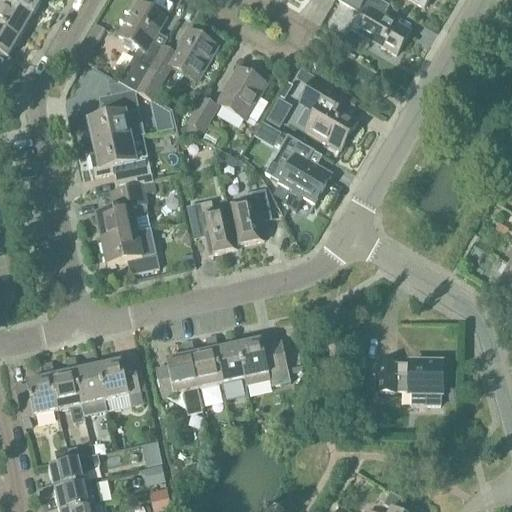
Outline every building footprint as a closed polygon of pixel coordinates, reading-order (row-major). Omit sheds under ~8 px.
[(42,0),(0,0),(2,2),(1,3),(31,21),(42,0)] [(394,60),(409,35),(383,21),(389,10),(372,0),(340,0),(339,2),(367,19),(356,38),(394,60)] [(401,0),(423,13),(430,0),(401,0)] [(31,21),(1,3),(0,2),(0,30),(19,41),(31,21)] [(149,72),(162,49),(153,44),(165,23),(137,6),(116,41),(138,54),(118,87),(131,94),(135,97),(149,72)] [(106,35),(93,28),(75,62),(86,69),(106,35)] [(19,41),(0,30),(0,57),(7,62),(7,61),(19,41)] [(149,72),(135,97),(150,105),(152,107),(172,72),(196,86),(216,52),(185,34),(173,56),(162,49),(149,72)] [(343,39),(337,49),(347,55),(353,44),(343,39)] [(0,85),(12,64),(7,61),(7,62),(0,57),(0,85)] [(200,103),(201,103),(184,133),(199,142),(202,137),(203,138),(219,110),(244,124),(247,119),(256,124),(268,104),(259,99),(264,90),(235,74),(216,107),(202,100),(200,103)] [(164,96),(177,101),(181,90),(168,85),(164,96)] [(287,86),(280,99),(283,100),(291,88),(287,86)] [(116,87),(108,89),(110,99),(130,94),(116,87)] [(355,125),(338,115),(343,106),(310,87),(299,107),(314,116),(304,134),(339,154),(355,125)] [(141,123),(135,97),(131,94),(99,102),(104,122),(86,126),(92,151),(129,142),(126,126),(141,123)] [(143,139),(129,142),(92,151),(94,158),(90,159),(94,180),(113,177),(112,172),(124,169),(129,192),(154,186),(149,164),(143,139)] [(312,208),(329,179),(316,171),(322,160),(293,144),(286,156),(293,160),(277,188),(312,208)] [(231,159),(215,150),(218,163),(231,160),(231,159)] [(94,221),(100,247),(135,239),(130,214),(148,210),(144,193),(155,191),(154,186),(129,192),(109,196),(113,216),(94,221)] [(226,212),(236,256),(237,256),(236,251),(263,246),(259,227),(273,224),(266,193),(241,198),(243,209),(226,212)] [(80,197),(81,213),(92,212),(92,196),(80,197)] [(236,256),(226,212),(225,213),(226,215),(211,218),(209,206),(187,211),(194,244),(204,242),(209,262),(236,256)] [(498,227),(494,233),(504,239),(508,232),(498,227)] [(135,239),(100,247),(105,271),(130,266),(133,280),(157,274),(148,236),(135,239)] [(511,270),(507,268),(490,298),(511,311),(511,270)] [(244,384),(236,349),(217,354),(215,341),(205,343),(208,356),(213,355),(220,389),(244,384)] [(260,344),(236,349),(244,384),(246,383),(247,390),(269,385),(270,389),(291,384),(282,343),(261,348),(260,344)] [(213,355),(208,356),(194,359),(191,346),(182,348),(184,361),(189,360),(197,394),(220,389),(213,355)] [(201,415),(197,394),(189,360),(184,361),(166,365),(166,368),(150,371),(157,404),(173,399),(184,397),(188,418),(201,415)] [(104,405),(96,371),(77,375),(74,361),(64,364),(67,377),(73,376),(81,410),(104,405)] [(96,371),(104,405),(142,397),(135,365),(121,368),(121,365),(96,371)] [(426,409),(441,409),(442,367),(377,366),(376,396),(426,396),(426,409)] [(73,376),(67,377),(53,380),(50,367),(41,369),(44,382),(50,381),(57,416),(71,413),(74,426),(84,424),(81,410),(73,376)] [(22,423),(57,416),(50,381),(44,382),(25,386),(25,387),(14,390),(22,423)] [(306,386),(294,389),(296,400),(304,398),(308,398),(306,386)] [(29,422),(23,423),(24,432),(32,430),(29,422)] [(357,429),(357,439),(369,439),(369,429),(357,429)] [(157,446),(143,449),(144,456),(158,452),(157,446)] [(74,451),(67,453),(69,465),(77,463),(74,451)] [(57,455),(54,460),(55,469),(69,466),(66,453),(57,455)] [(174,455),(166,457),(168,468),(177,466),(174,455)] [(55,500),(53,494),(62,492),(86,487),(83,476),(99,468),(97,459),(69,466),(55,469),(48,470),(52,489),(38,492),(40,503),(55,500)] [(177,466),(168,468),(171,478),(182,476),(181,469),(180,465),(177,466)] [(160,470),(147,473),(155,487),(164,485),(160,470)] [(355,476),(353,479),(363,484),(364,481),(355,476)] [(81,511),(91,510),(99,508),(94,485),(86,487),(62,492),(53,494),(55,500),(57,511),(53,511),(81,511)] [(170,511),(166,492),(149,496),(153,511),(170,511)] [(420,511),(397,498),(397,499),(390,495),(384,508),(390,511),(420,511)]
